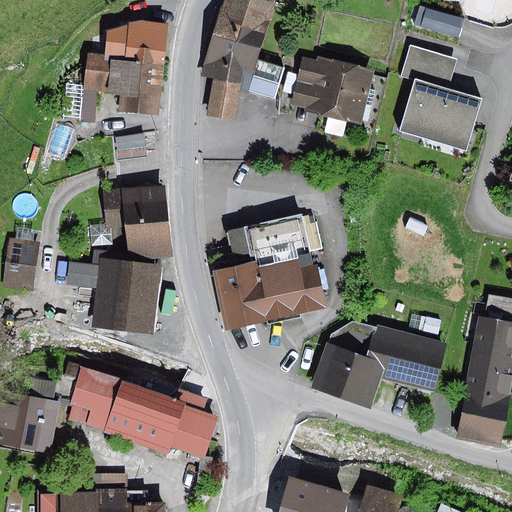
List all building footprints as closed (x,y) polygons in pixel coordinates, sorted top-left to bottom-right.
[(274,3),(263,0),(222,0),(211,34),(258,50),(274,3)] [(419,6),(413,26),(458,39),(464,19),(419,6)] [(129,22),(104,33),(102,55),(160,60),(163,25),(129,22)] [(258,50),(211,34),(205,78),(212,79),(206,117),(232,121),(239,88),(274,99),(282,68),(255,59),(258,50)] [(413,80),(447,90),(456,59),(409,45),(400,76),(413,80)] [(102,55),(85,53),(82,90),(95,91),(118,93),(116,111),(155,115),(160,60),(102,55)] [(320,64),(302,60),(289,109),(358,127),(372,70),(322,58),(320,64)] [(413,80),(397,132),(463,152),(478,99),(447,90),(413,80)] [(95,91),(82,90),(80,122),(93,123),(95,91)] [(163,184),(104,187),(106,220),(126,219),(128,252),(167,250),(163,184)] [(235,246),(212,251),(229,328),(321,308),(301,216),(231,231),(235,246)] [(110,223),(90,225),(91,245),(111,244),(110,223)] [(42,246),(11,242),(6,282),(38,286),(42,246)] [(97,290),(100,266),(68,261),(65,285),(97,290)] [(158,268),(100,261),(100,266),(97,290),(94,312),(91,329),(150,337),(158,268)] [(511,297),(487,292),(481,317),(511,323),(511,297)] [(46,323),(91,329),(94,312),(48,306),(46,323)] [(511,374),(511,323),(481,317),(455,436),(496,445),(511,374)] [(376,358),(328,344),(313,387),(374,410),(385,380),(438,394),(450,343),(388,329),(376,358)] [(218,420),(84,374),(66,424),(173,460),(176,450),(204,460),(218,420)] [(62,406),(7,395),(0,430),(0,445),(52,456),(62,406)] [(346,511),(351,493),(287,476),(277,511),(346,511)] [(401,511),(406,498),(369,487),(362,511),(401,511)] [(151,511),(151,494),(40,495),(40,511),(151,511)]
